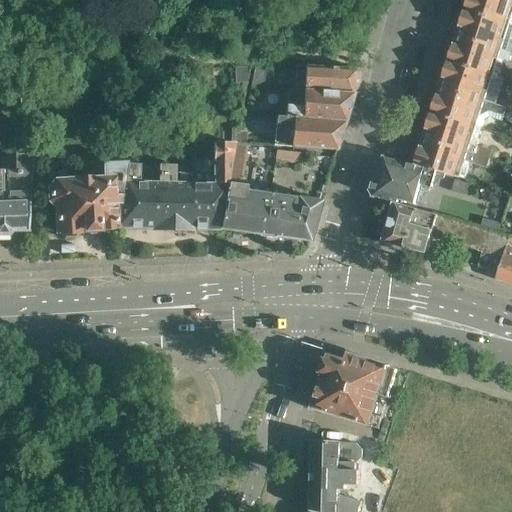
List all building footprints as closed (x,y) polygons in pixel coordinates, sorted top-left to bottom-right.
[(466,9),(466,10),(506,24),(511,25),(511,0),(465,0),(464,5),(465,5),(466,7),(465,8),(466,9)] [(461,26),(457,36),(502,50),(511,54),(511,42),(510,42),(511,36),(511,25),(506,24),(466,10),(466,12),(464,11),(464,12),(462,14),(461,13),(458,22),(459,22),(460,24),(460,25),(461,26)] [(450,59),(449,61),(498,78),(504,60),(511,62),(511,54),(502,50),(457,36),(454,46),(453,45),(453,46),(450,48),(447,56),(448,56),(450,59)] [(444,77),(441,87),(507,109),(510,100),(493,94),(498,78),(449,61),(449,63),(448,63),(447,63),(445,65),(444,65),(441,73),(442,73),(443,76),(443,77),(444,77)] [(254,67),(250,87),(263,87),(264,66),(254,67)] [(293,89),(304,89),(354,93),(360,75),(357,68),(305,66),(294,66),(293,89)] [(219,79),(218,68),(208,68),(206,79),(219,79)] [(432,112),(482,129),(486,116),(502,122),(507,109),(441,87),(437,97),(434,99),(433,99),(430,108),(431,108),(432,110),(432,111),(432,112)] [(286,105),(285,119),(345,124),(353,94),(354,94),(354,93),(304,89),(303,106),(301,106),(286,105)] [(37,115),(37,100),(22,100),(22,115),(37,115)] [(426,128),(427,128),(424,138),(468,153),(490,159),(493,150),(476,145),(482,129),(432,112),(432,114),(431,114),(428,116),(425,124),(426,125),(427,126),(426,128)] [(275,146),(291,147),(330,151),(337,151),(337,150),(337,149),(341,134),(342,134),(343,132),(342,131),(345,124),(285,119),(270,117),(270,132),(275,132),(275,146)] [(416,150),(414,158),(415,161),(415,162),(416,162),(415,165),(437,171),(465,179),(471,163),(487,168),(490,159),(468,153),(424,138),(421,148),(420,148),(420,149),(416,151),(416,150)] [(193,174),(193,182),(192,228),(209,229),(209,230),(220,230),(226,189),(227,189),(228,183),(235,143),(213,142),(212,174),(193,174)] [(0,235),(10,235),(12,232),(28,232),(30,201),(29,201),(33,148),(28,148),(19,149),(14,150),(15,170),(6,170),(7,175),(6,175),(7,191),(8,192),(9,201),(4,201),(2,169),(0,169),(0,235)] [(371,192),(374,197),(393,203),(393,202),(399,203),(399,199),(404,201),(404,202),(408,203),(408,202),(416,204),(417,200),(425,202),(427,193),(426,193),(429,186),(432,187),(437,171),(415,165),(403,162),(385,157),(379,179),(374,182),(371,192)] [(47,173),(48,182),(54,182),(48,188),(49,201),(55,207),(56,214),(55,214),(56,225),(57,225),(57,233),(59,232),(64,237),(64,239),(65,240),(66,238),(75,237),(75,239),(77,238),(76,237),(80,231),(82,231),(82,232),(91,232),(91,231),(114,230),(113,227),(119,227),(119,221),(127,165),(128,165),(128,164),(128,161),(102,162),(103,175),(55,178),(52,172),(47,173)] [(119,221),(119,227),(153,228),(153,229),(153,184),(159,184),(160,181),(158,181),(140,181),(140,165),(128,164),(128,165),(127,165),(119,221)] [(153,184),(153,229),(192,229),(192,228),(193,182),(175,182),(175,165),(158,165),(158,181),(160,181),(159,184),(153,184)] [(225,198),(220,230),(268,236),(273,205),(249,201),(250,194),(245,193),(247,186),(228,183),(227,189),(226,189),(225,198)] [(273,205),(268,236),(309,242),(321,201),(315,200),(315,199),(296,196),(295,208),(273,205)] [(395,204),(383,244),(427,254),(432,237),(482,252),(478,265),(488,268),(487,273),(497,277),(496,280),(509,242),(508,241),(510,235),(502,233),(488,229),(438,215),(399,203),(393,202),(393,203),(395,204)] [(502,233),(504,225),(490,221),(488,229),(502,233)] [(511,242),(509,242),(496,280),(511,284),(511,242)] [(315,409),(315,410),(333,415),(371,426),(381,395),(389,398),(398,371),(397,371),(398,369),(389,366),(390,365),(388,364),(387,366),(351,355),(351,354),(350,354),(348,361),(331,355),(330,356),(326,358),(323,357),(319,372),(322,373),(324,377),(321,386),(314,391),(317,397),(314,408),(315,409)] [(312,441),(310,500),(310,510),(319,511),(358,511),(360,509),(363,501),(339,494),(340,489),(347,490),(347,484),(359,485),(360,470),(356,470),(357,464),(363,457),(363,449),(357,443),(312,441)]
